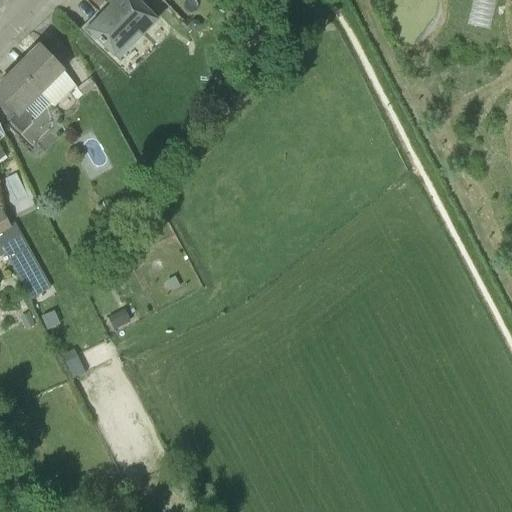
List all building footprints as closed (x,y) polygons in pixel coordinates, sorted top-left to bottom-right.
[(156,20),(136,0),(108,0),(107,1),(111,5),(87,30),(113,55),(137,31),(141,35),(156,20)] [(199,27),(197,22),(192,21),(188,25),(190,30),(195,31),(199,27)] [(38,46),(16,69),(39,93),(62,71),(38,46)] [(39,93),(16,69),(0,84),(0,98),(16,115),(10,121),(21,132),(30,123),(29,117),(22,109),(39,93)] [(0,229),(9,225),(1,211),(0,211),(0,229)] [(131,222),(117,221),(116,233),(130,234),(131,222)] [(29,300),(45,290),(9,225),(0,229),(0,247),(5,256),(29,300)] [(174,276),(166,281),(171,291),(180,287),(174,276)] [(123,310),(108,318),(114,330),(130,322),(123,310)] [(28,313),(19,317),(26,330),(34,327),(28,313)]
